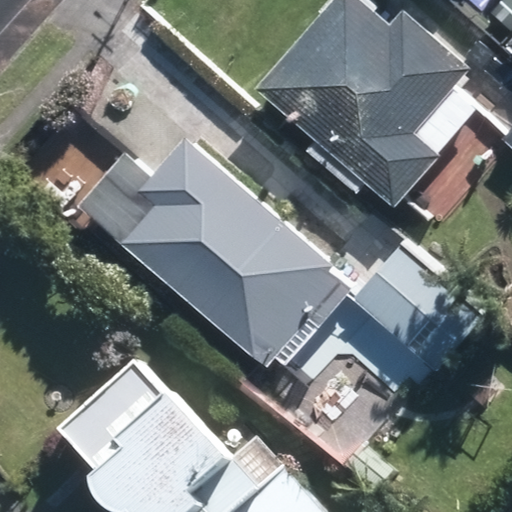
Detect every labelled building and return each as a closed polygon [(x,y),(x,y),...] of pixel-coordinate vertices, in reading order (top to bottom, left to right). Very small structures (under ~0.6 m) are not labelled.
[(401,193),(408,186),(441,216),(464,191),(452,180),(474,156),(452,136),(490,95),(463,71),(479,53),(420,0),(412,0),(405,8),(396,0),(331,0),(266,71),(329,128),(320,138),(362,175),(371,166),(401,193)] [(511,106),(500,121),(511,130),(511,106)] [(92,189),(117,211),(273,354),(353,267),(197,124),(161,163),(136,140),(92,189)] [(484,312),(401,238),(358,285),(441,360),(484,312)] [(242,452),(147,358),(69,428),(112,473),(111,474),(111,476),(111,478),(111,480),(111,482),(111,483),(112,485),(112,487),(113,489),(113,490),(114,492),(115,494),(115,496),(116,497),(117,499),(118,500),(119,502),(121,503),(122,504),(123,506),(125,507),(126,508),(128,509),(129,510),(131,511),(132,511),(345,511),(264,430),(242,452)]
